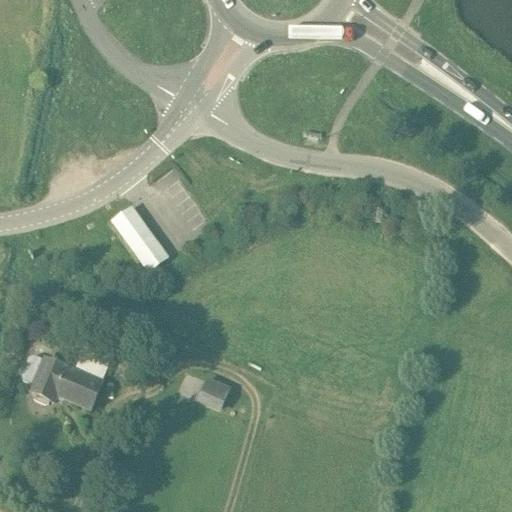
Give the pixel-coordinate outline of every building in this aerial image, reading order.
[(211,177),(191,192),(198,202),(219,188),(211,177)] [(111,224),(148,276),(168,262),(131,210),(111,224)] [(41,343),(37,321),(19,325),(23,346),(41,343)] [(34,387),(33,387),(30,395),(34,396),(33,399),(34,402),(45,407),(48,406),(50,403),(54,405),(57,399),(90,414),(102,386),(101,385),(113,359),(86,347),(74,374),(45,361),(44,363),(33,359),(28,361),(21,378),(23,383),(34,387)] [(206,380),(196,405),(220,415),(231,391),(206,380)]
